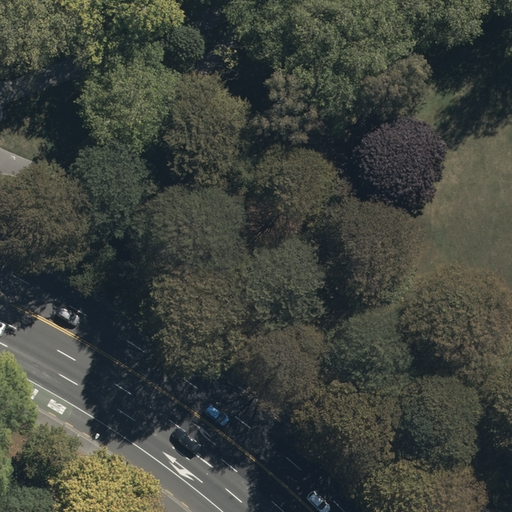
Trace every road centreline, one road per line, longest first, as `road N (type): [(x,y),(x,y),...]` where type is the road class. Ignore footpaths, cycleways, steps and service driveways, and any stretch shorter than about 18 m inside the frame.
road 1 (secondary): [(0,268),(146,351),(160,404)]
road 2 (secondary): [(298,511),(160,404)]
road 3 (secondary): [(160,404),(103,395),(0,346)]
